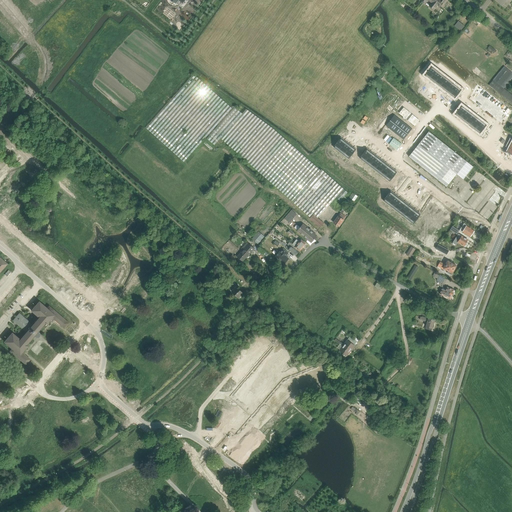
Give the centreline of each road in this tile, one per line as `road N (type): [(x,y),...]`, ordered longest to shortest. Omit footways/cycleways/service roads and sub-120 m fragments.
road 1 (residential): [(457,317),(327,244),(312,247),(264,294)]
road 2 (unclassified): [(0,504),(133,420)]
road 3 (track): [(409,302),(396,292),(407,356),(370,402)]
